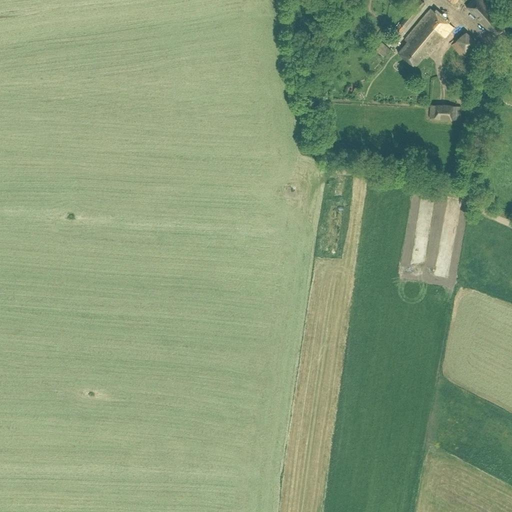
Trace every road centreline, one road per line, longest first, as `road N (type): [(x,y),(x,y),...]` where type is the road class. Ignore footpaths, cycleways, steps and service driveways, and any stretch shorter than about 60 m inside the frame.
road 1 (track): [(433,0),(492,46),(502,65),(468,182)]
road 2 (track): [(333,174),(374,174),(470,198)]
